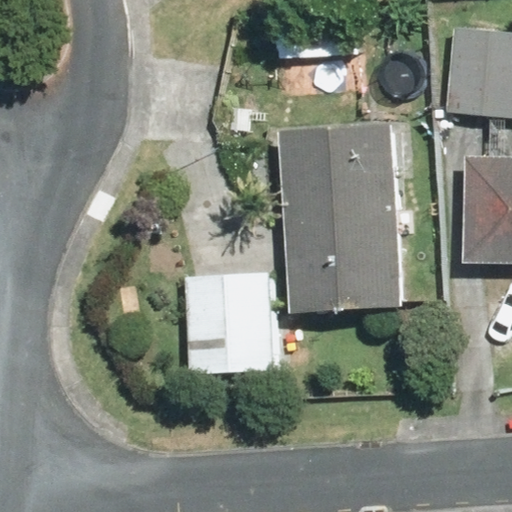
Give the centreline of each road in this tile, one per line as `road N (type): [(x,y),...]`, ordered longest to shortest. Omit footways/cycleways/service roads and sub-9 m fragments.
road 1 (residential): [(0,496),(511,464)]
road 2 (residential): [(90,0),(86,90),(13,284)]
road 3 (residential): [(0,473),(13,284)]
